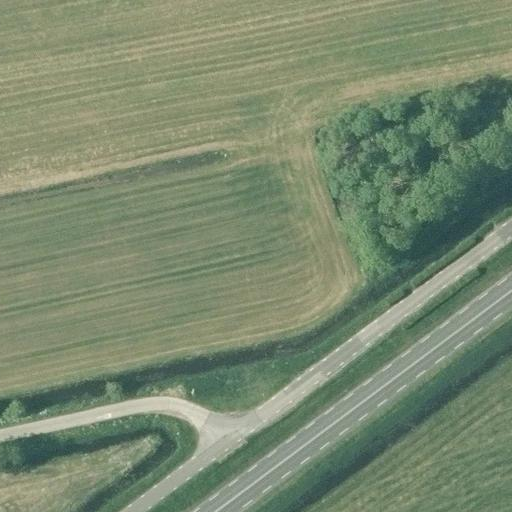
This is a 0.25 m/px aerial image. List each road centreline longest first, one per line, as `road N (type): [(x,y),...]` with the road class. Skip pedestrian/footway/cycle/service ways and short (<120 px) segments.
road 1 (primary): [(218,511),(511,291)]
road 2 (unclassified): [(226,444),(511,228)]
road 3 (unclassified): [(0,437),(170,406),(206,422),(226,444)]
